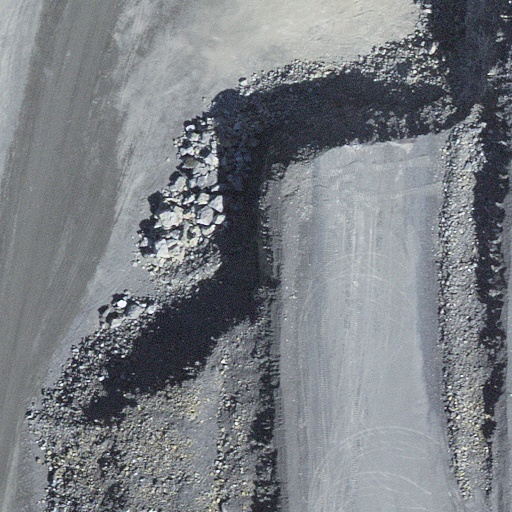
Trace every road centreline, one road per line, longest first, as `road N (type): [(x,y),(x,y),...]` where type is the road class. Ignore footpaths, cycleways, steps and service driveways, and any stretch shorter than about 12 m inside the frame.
road 1 (track): [(111,511),(179,429),(328,329),(511,284)]
road 2 (track): [(263,66),(195,27),(87,45),(0,82)]
